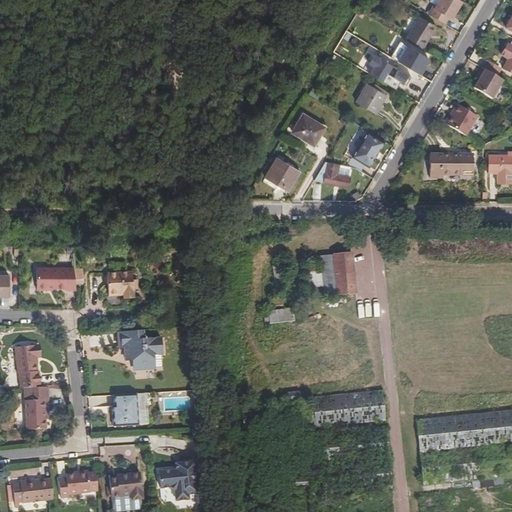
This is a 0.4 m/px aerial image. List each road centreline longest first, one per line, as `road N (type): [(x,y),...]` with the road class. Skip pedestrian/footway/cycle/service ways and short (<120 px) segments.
road 1 (residential): [(0,456),(77,447),(67,317),(0,316)]
road 2 (residential): [(376,210),(377,195),(492,0)]
road 3 (track): [(194,207),(179,0)]
road 4 (residential): [(376,210),(511,212)]
road 5 (residential): [(248,210),(376,210)]
